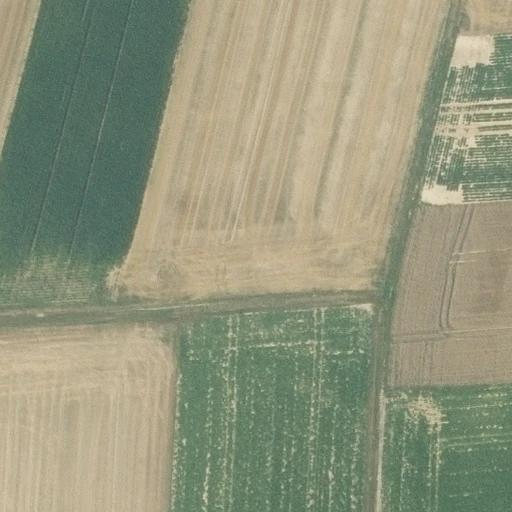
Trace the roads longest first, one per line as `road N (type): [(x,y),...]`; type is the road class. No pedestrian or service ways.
road 1 (track): [(373,511),(394,305),(473,0)]
road 2 (track): [(394,305),(0,334)]
